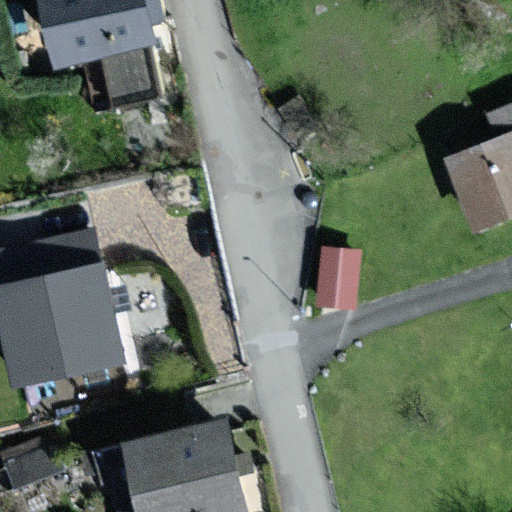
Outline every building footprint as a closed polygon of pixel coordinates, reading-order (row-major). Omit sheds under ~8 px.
[(155,0),(62,0),(74,54),(163,35),(155,0)] [(504,137),(457,155),(484,226),(511,215),(511,108),(495,115),(504,137)] [(99,229),(0,251),(28,375),(126,354),(99,229)] [(361,251),(330,248),(325,300),(356,303),(361,251)] [(232,421),(142,442),(157,511),(251,511),(252,511),(232,421)]
